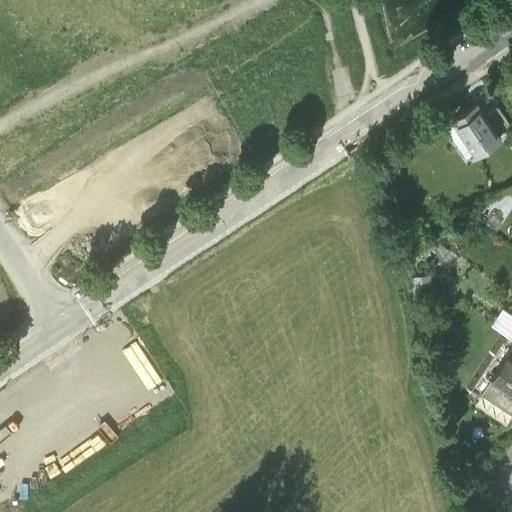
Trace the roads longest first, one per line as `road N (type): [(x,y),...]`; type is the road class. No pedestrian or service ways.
road 1 (tertiary): [(62,326),(385,102)]
road 2 (residential): [(385,102),(511,23)]
